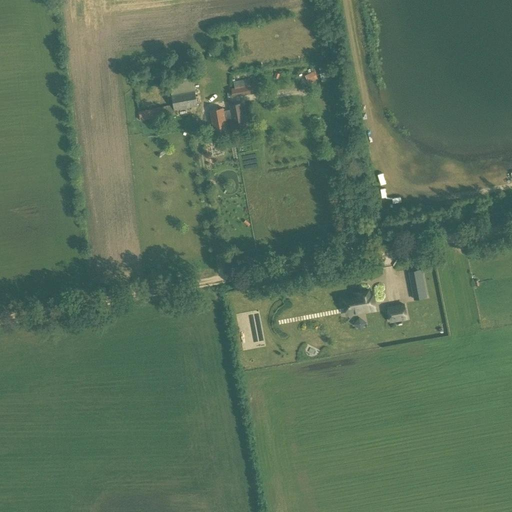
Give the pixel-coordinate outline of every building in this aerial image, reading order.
[(313,71),(304,75),(308,83),(317,79),(313,71)] [(233,97),(255,93),(253,78),(230,83),(233,97)] [(172,104),(173,110),(197,106),(193,80),(192,79),(169,84),(172,104)] [(241,102),(229,105),(230,110),(233,127),(233,128),(245,126),(241,102)] [(165,106),(138,111),(140,120),(167,115),(167,114),(165,106)] [(223,108),(209,110),(213,134),(227,131),(227,129),(233,128),(233,127),(230,110),(229,110),(223,111),(223,108)] [(320,156),(327,155),(326,144),(319,145),(320,156)] [(420,270),(408,272),(409,279),(421,277),(420,270)] [(346,317),(376,311),(373,290),(369,291),(368,288),(356,290),(357,291),(351,292),(351,294),(342,296),(346,317)] [(404,303),(386,306),(389,323),(407,320),(404,303)]
